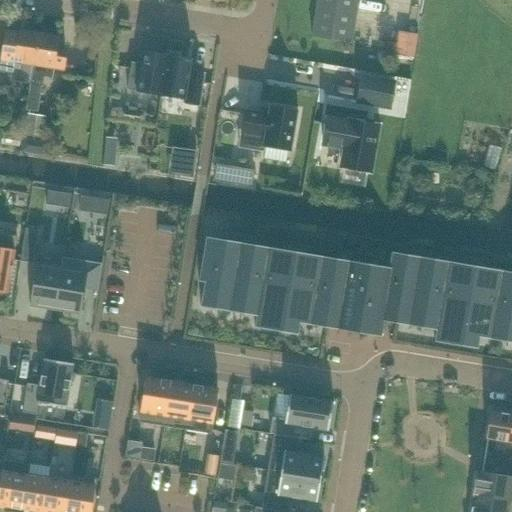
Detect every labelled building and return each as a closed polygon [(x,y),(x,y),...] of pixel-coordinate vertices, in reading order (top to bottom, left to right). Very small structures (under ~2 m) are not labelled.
[(358,0),(317,0),(312,37),(351,44),(358,0)] [(423,52),(427,28),(407,25),(404,49),(423,52)] [(31,83),(38,35),(20,32),(16,52),(5,50),(7,32),(0,70),(13,72),(11,80),(31,83)] [(59,38),(58,38),(38,35),(31,83),(27,109),(37,110),(41,85),(43,85),(44,77),(52,78),(54,67),(63,68),(66,54),(57,52),(59,38)] [(132,62),(127,90),(161,95),(167,56),(144,52),(142,64),(132,62)] [(167,56),(161,95),(184,99),(183,103),(200,106),(205,74),(189,71),(191,60),(167,56)] [(357,104),(390,110),(395,81),(362,75),(357,104)] [(245,110),(241,134),(246,135),(252,136),(251,140),(250,146),(250,149),(264,152),(265,147),(266,147),(264,159),(285,163),(288,151),(291,151),(298,111),(294,110),(278,107),(270,106),(270,108),(269,114),(259,112),(245,110)] [(42,137),(45,116),(29,113),(25,134),(42,137)] [(371,172),(380,125),(349,120),(349,122),(327,118),(325,129),(324,133),(325,133),(323,145),(344,148),(341,167),(371,172)] [(185,149),(181,176),(192,178),(193,178),(197,151),(185,149)] [(105,155),(104,164),(114,166),(115,156),(105,155)] [(39,230),(26,228),(21,261),(33,263),(39,230)] [(17,236),(0,233),(0,292),(8,294),(17,236)] [(202,266),(199,281),(205,282),(201,307),(219,310),(219,309),(241,313),(257,316),(259,316),(270,318),(298,323),(300,323),(328,328),(328,327),(357,332),(357,333),(368,335),(369,328),(380,329),(383,330),(384,321),(399,324),(399,323),(420,327),(437,330),(438,330),(450,332),(478,336),(478,337),(480,337),(508,342),(508,341),(511,342),(511,272),(486,268),(465,265),(465,264),(432,259),(410,256),(410,255),(392,252),(389,268),(385,267),(379,266),(377,265),(376,266),(371,265),(371,264),(349,261),(339,260),(340,259),(307,254),(285,251),(285,250),(252,245),(231,241),(214,238),(207,237),(206,244),(205,244),(202,266)] [(55,310),(63,257),(61,267),(37,263),(30,306),(55,310)] [(98,291),(102,264),(63,257),(55,310),(80,314),(84,289),(98,291)] [(28,383),(23,412),(37,415),(39,403),(66,407),(73,364),(44,359),(40,385),(28,383)] [(164,426),(171,381),(147,377),(140,422),(164,426)] [(0,405),(5,406),(9,380),(0,379),(0,405)] [(186,430),(193,385),(171,381),(164,426),(186,430)] [(210,434),(218,389),(193,385),(186,430),(210,434)] [(329,429),(334,401),(292,395),(288,422),(272,419),(270,433),(311,439),(313,426),(329,429)] [(511,415),(488,412),(484,439),(511,443),(511,415)] [(97,417),(95,426),(107,428),(109,419),(97,417)] [(323,456),(300,453),(302,439),(274,435),(268,470),(321,479),(325,456),(323,456)] [(219,456),(207,454),(204,474),(215,476),(219,456)] [(0,505),(23,509),(29,474),(30,464),(5,460),(0,487),(0,505)] [(320,499),(323,482),(320,481),(321,479),(268,470),(262,506),(290,511),(292,497),(316,501),(316,502),(317,502),(318,498),(320,499)] [(511,476),(477,470),(472,496),(475,496),(511,502),(511,476)] [(39,511),(43,511),(49,477),(29,474),(23,509),(39,511)] [(54,478),(49,477),(43,511),(65,511),(70,480),(54,478)] [(90,511),(94,489),(95,484),(79,482),(70,480),(65,511),(90,511)] [(511,511),(511,502),(475,496),(472,511),(511,511)]
